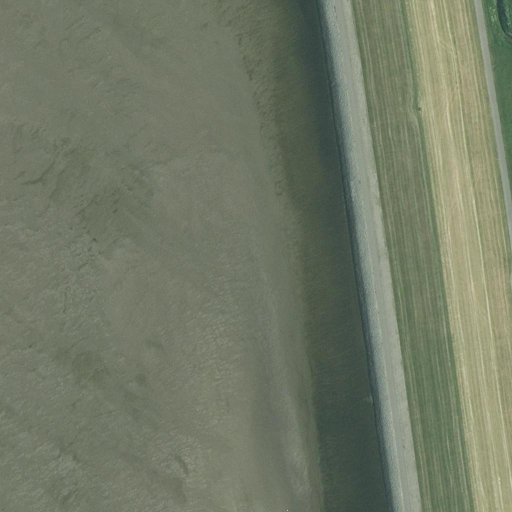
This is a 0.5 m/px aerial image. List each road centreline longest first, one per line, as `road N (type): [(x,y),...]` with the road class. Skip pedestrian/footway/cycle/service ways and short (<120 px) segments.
road 1 (track): [(335,0),(405,511)]
road 2 (track): [(511,221),(479,0)]
